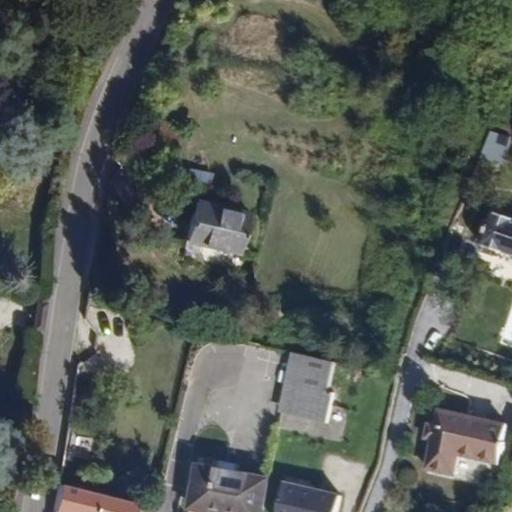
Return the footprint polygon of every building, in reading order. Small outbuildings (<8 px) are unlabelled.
[(265,26),(272,8),(250,0),(244,0),(238,16),(265,26)] [(155,148),(173,153),(177,126),(159,123),(155,148)] [(511,137),(489,130),(480,156),(503,164),(511,137)] [(155,148),(152,163),(171,166),(173,153),(155,148)] [(239,252),(248,213),(196,200),(188,240),(239,252)] [(511,217),(493,211),(482,243),(511,253),(511,217)] [(329,422),(335,393),(328,392),(335,362),(304,355),(290,413),(329,422)] [(356,398),(363,368),(335,362),(328,392),(335,393),(356,398)] [(438,426),(436,440),(429,468),(455,473),(460,453),(498,462),(507,426),(442,411),(438,426)] [(428,439),(436,440),(438,426),(431,425),(428,439)] [(262,511),(269,479),(199,466),(191,505),(226,511),(262,511)] [(331,511),(336,493),(279,481),(274,511),(331,511)] [(59,484),(53,511),(150,511),(156,491),(140,488),(136,503),(59,484)]
